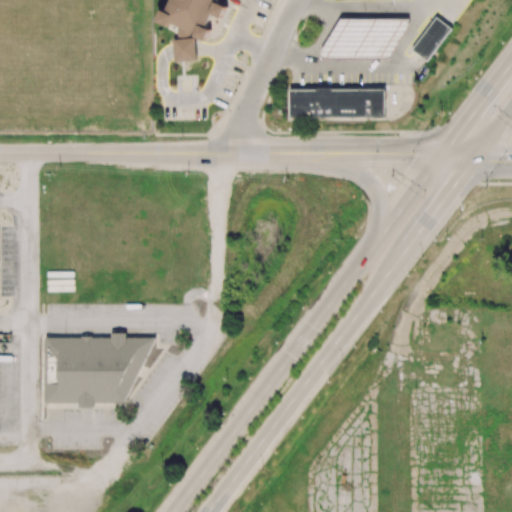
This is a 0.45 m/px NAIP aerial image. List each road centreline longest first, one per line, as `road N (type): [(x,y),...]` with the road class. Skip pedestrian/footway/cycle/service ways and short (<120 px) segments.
road 1 (tertiary): [(0,153),(472,160)]
road 2 (primary): [(442,156),(172,511)]
road 3 (primary): [(209,511),(472,160)]
road 4 (residential): [(25,153),(24,469)]
road 5 (residential): [(299,0),(231,155)]
road 6 (primary): [(294,155),(371,184),(379,212),(366,257)]
